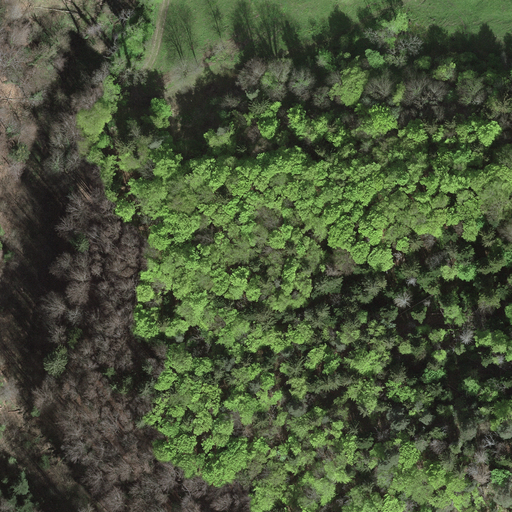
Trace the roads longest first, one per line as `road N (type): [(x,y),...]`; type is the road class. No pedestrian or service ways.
road 1 (track): [(164,0),(147,63),(98,121),(88,186),(92,306),(67,385)]
road 2 (track): [(121,91),(141,100),(272,61),(413,0)]
